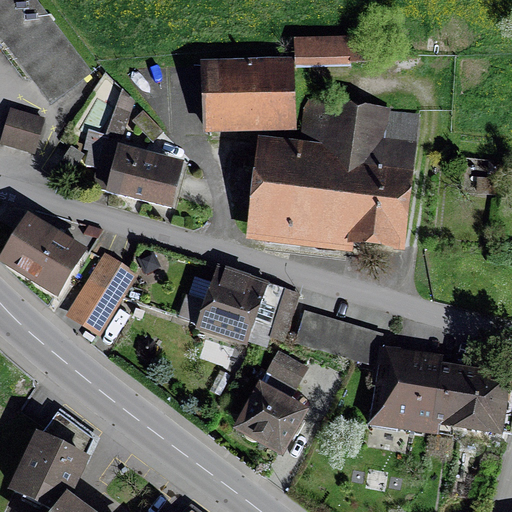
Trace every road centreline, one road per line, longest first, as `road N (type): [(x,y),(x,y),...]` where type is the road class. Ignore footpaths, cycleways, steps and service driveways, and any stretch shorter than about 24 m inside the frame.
road 1 (residential): [(0,185),(511,331)]
road 2 (primary): [(0,308),(255,511)]
